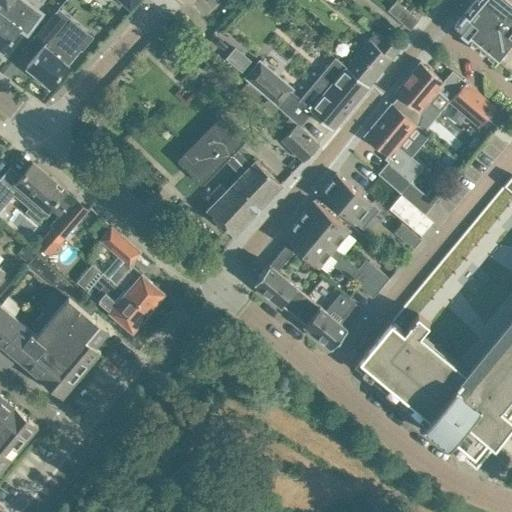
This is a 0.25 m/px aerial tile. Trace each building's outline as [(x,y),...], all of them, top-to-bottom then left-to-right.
[(0,48),(1,47),(4,49),(20,28),(27,33),(42,13),(24,0),(0,0),(0,4),(1,5),(0,5),(0,48)] [(118,0),(130,10),(139,0),(118,0)] [(410,29),(419,18),(397,0),(395,0),(387,9),(410,29)] [(495,59),(511,38),(511,0),(474,0),(454,24),(494,58),(495,59)] [(47,40),(26,66),(38,75),(36,78),(44,84),(46,82),(51,86),(69,63),(68,63),(76,53),(64,43),(76,28),(55,11),(37,32),(47,40)] [(399,48),(397,47),(388,38),(384,37),(383,37),(376,31),(347,65),(346,66),(368,85),(399,48)] [(251,59),(235,45),(225,57),(241,71),(251,59)] [(259,59),(244,77),(248,80),(262,91),(268,97),(279,106),(290,116),(299,124),(311,110),(317,115),(332,128),(368,85),(346,66),(347,65),(336,56),(312,84),(300,98),(290,90),(293,87),(259,59)] [(443,80),(422,62),(420,60),(395,90),(400,94),(393,102),(417,124),(418,123),(411,117),(418,109),(420,110),(428,100),(434,106),(444,94),(479,125),(487,116),(496,106),(452,69),(443,80)] [(262,91),(248,80),(240,89),(253,101),(262,91)] [(279,106),(268,97),(263,103),(274,112),(279,106)] [(410,156),(398,145),(417,124),(393,102),(392,102),(364,135),(389,155),(386,157),(390,160),(379,173),(400,191),(401,190),(407,196),(418,185),(411,178),(422,165),(411,155),(410,156)] [(496,106),(487,116),(497,125),(506,115),(496,106)] [(234,234),(281,183),(269,171),(256,159),(252,163),(237,148),(249,136),(225,111),(177,159),(202,183),(226,159),(241,174),(226,189),(220,182),(210,192),(217,198),(207,208),(224,225),(224,226),(226,228),(226,227),(234,234)] [(299,124),(290,116),(286,120),(293,126),(281,138),(303,160),(319,144),(299,124)] [(0,177),(0,210),(14,194),(17,190),(32,203),(37,198),(49,208),(65,190),(32,162),(16,181),(5,172),(5,171),(0,177)] [(337,172),(320,192),(355,221),(363,228),(379,208),(372,201),(337,172)] [(392,319),(354,364),(357,366),(378,384),(401,403),(423,420),(425,423),(448,442),(454,435),(475,452),(488,437),(495,442),(503,433),(511,440),(511,190),(504,184),(392,319)] [(401,192),(389,207),(422,234),(434,220),(401,192)] [(89,209),(87,208),(76,198),(52,227),(65,237),(89,209)] [(334,247),(349,229),(314,199),(299,217),(334,247)] [(299,217),(284,235),(319,265),(329,253),(338,260),(335,264),(354,281),(354,280),(353,279),(361,269),(334,247),(299,217)] [(414,247),(421,238),(401,221),(394,230),(414,247)] [(115,281),(149,310),(165,292),(142,272),(141,273),(130,264),(141,251),(111,224),(99,239),(124,260),(116,269),(121,274),(115,281)] [(50,254),(65,237),(52,227),(38,243),(50,254)] [(25,242),(17,252),(28,262),(37,252),(25,242)] [(254,280),(293,313),(308,294),(278,269),(294,250),(286,244),(270,262),(254,280)] [(69,281),(60,273),(37,252),(28,262),(68,296),(36,333),(0,302),(0,341),(39,375),(62,395),(100,350),(95,345),(109,329),(91,314),(96,307),(69,281)] [(381,286),(389,276),(369,260),(361,269),(381,286)] [(353,279),(354,280),(373,295),(381,286),(361,269),(353,279)] [(115,281),(103,271),(87,289),(110,309),(110,310),(133,330),(149,310),(115,281)] [(362,307),(354,301),(339,320),(308,294),(293,313),(332,345),(347,327),(346,326),(362,307)] [(14,404),(0,392),(0,468),(38,424),(37,424),(38,424),(15,404),(14,404)]
